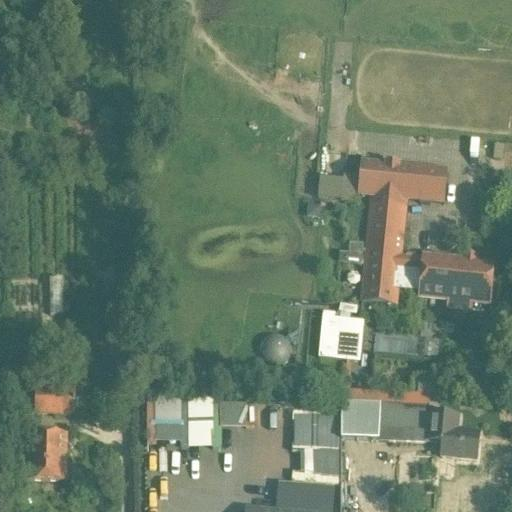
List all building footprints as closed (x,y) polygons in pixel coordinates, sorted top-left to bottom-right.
[(386,167),(362,164),(359,197),(380,199),(380,207),(371,206),(362,303),(396,307),(397,291),(420,293),(419,299),(450,301),(449,309),(473,312),(474,303),(491,305),(495,265),(423,258),(423,259),(401,257),(405,209),(399,208),(400,201),(443,205),(446,172),(398,168),(399,166),(386,165),(386,167)] [(335,169),(333,196),(348,197),(350,170),(335,169)] [(308,208),(307,216),(309,219),(319,220),(320,209),(308,208)] [(41,274),(42,310),(54,310),(53,274),(41,274)] [(360,332),(360,323),(334,321),(335,316),(323,315),(318,360),(357,363),(358,349),(356,350),(358,332),(360,332)] [(84,333),(95,332),(94,318),(82,319),(84,333)] [(35,391),(35,417),(73,418),(74,390),(36,389),(35,391)] [(380,407),(342,404),(342,442),(353,443),(426,445),(441,446),(439,460),(476,463),(479,434),(458,432),(460,418),(427,414),(427,410),(380,407)] [(196,409),(194,423),(215,426),(217,412),(196,409)] [(65,483),(66,435),(29,434),(27,482),(65,483)]
